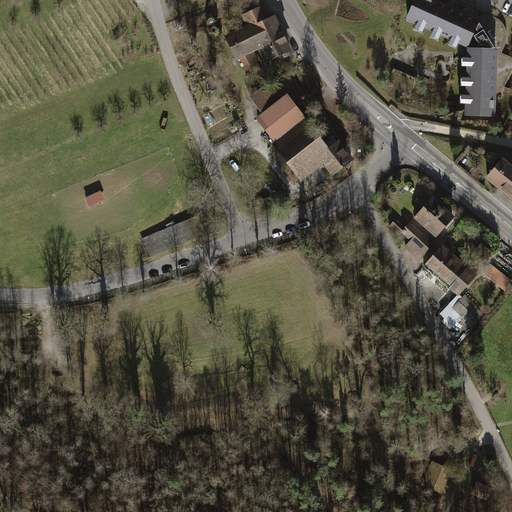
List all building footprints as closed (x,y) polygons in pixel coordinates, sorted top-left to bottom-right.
[(437,3),(430,0),(416,0),(408,19),(468,45),(477,25),(435,6),(437,3)] [(231,37),(247,71),(259,65),(251,49),(259,46),(266,62),(283,54),(285,58),(291,55),(273,16),(264,21),(258,8),(246,14),(252,27),(231,37)] [(491,96),(492,50),(488,50),(470,49),(468,114),(494,115),(494,96),(491,96)] [(418,79),(394,69),(389,78),(414,89),(418,79)] [(264,112),(276,102),(263,87),(252,96),(264,112)] [(258,117),(282,148),(280,149),(298,173),(320,156),(334,174),(352,160),(338,142),(337,143),(333,137),(324,144),(286,96),(258,117)] [(511,197),(511,166),(502,159),(488,176),(507,192),(506,192),(511,197)] [(432,199),(415,217),(436,236),(453,218),(432,199)] [(199,218),(143,242),(149,256),(205,232),(199,218)] [(420,260),(434,244),(410,223),(405,229),(395,220),(391,225),(400,234),(403,232),(412,240),(406,246),(420,260)] [(445,242),(424,266),(458,295),(459,293),(478,272),(470,265),(468,267),(453,255),(456,252),(445,242)] [(494,255),(485,247),(480,254),(481,256),(481,257),(486,261),(486,260),(488,262),(494,255)] [(490,267),(486,272),(507,289),(511,283),(491,267),(490,267)] [(459,305),(465,299),(459,293),(458,295),(442,314),(453,324),(462,315),(461,315),(465,311),(459,305)] [(481,313),(465,299),(459,305),(465,311),(461,315),(462,315),(471,324),(481,313)] [(451,469),(436,462),(431,473),(428,472),(422,484),(426,485),(441,492),(451,469)] [(492,489),(477,483),(473,493),(487,499),(492,489)]
